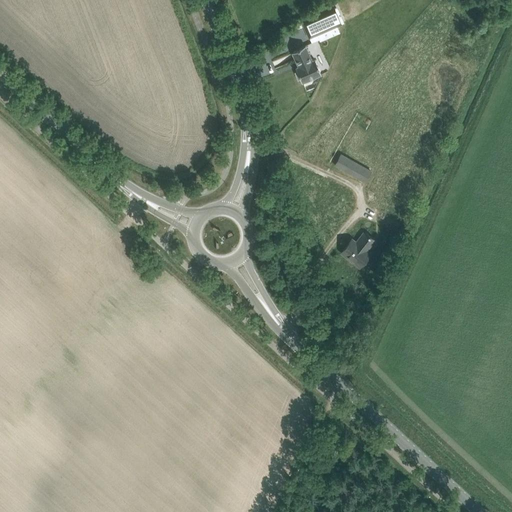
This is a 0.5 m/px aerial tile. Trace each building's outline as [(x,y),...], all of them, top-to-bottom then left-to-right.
[(334,8),(302,22),(310,39),(341,25),(334,8)] [(312,60),(305,45),(292,51),(298,66),(295,67),(297,71),(295,72),(298,79),(300,78),(302,82),(321,74),(315,59),(312,60)] [(288,53),(272,60),(276,71),(293,64),(288,53)] [(405,217),(462,68),(430,56),(373,204),(405,217)] [(367,74),(348,119),(384,134),(403,89),(367,74)] [(342,168),(348,158),(341,154),(335,164),(342,168)] [(363,166),(358,177),(364,181),(370,170),(363,166)] [(399,224),(396,229),(403,233),(406,227),(399,224)] [(351,240),(341,252),(348,257),(349,256),(361,266),(370,253),(365,249),(373,239),(364,232),(355,243),(351,240)] [(326,458),(334,461),(339,449),(332,446),(326,458)]
